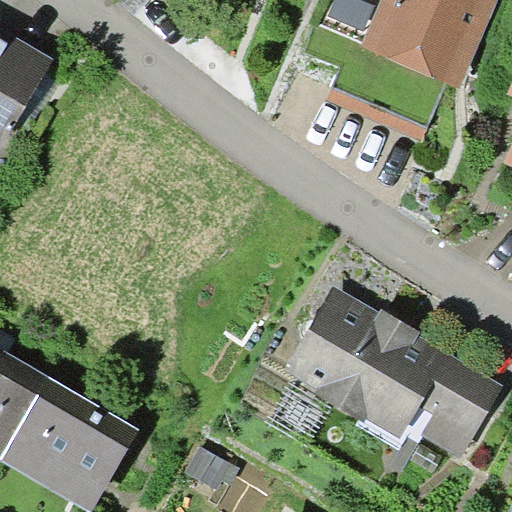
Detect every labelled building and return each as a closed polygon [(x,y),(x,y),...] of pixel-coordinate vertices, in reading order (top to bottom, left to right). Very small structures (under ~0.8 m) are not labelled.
[(380,0),(362,45),(463,88),(500,0),(380,0)] [(0,148),(53,57),(0,24),(0,148)] [(504,385),(334,285),(285,368),(402,437),(409,426),(461,456),(504,385)] [(0,457),(1,458),(50,374),(0,344),(0,457)] [(50,374),(1,458),(92,511),(142,427),(50,374)] [(233,462),(201,445),(186,471),(218,488),(233,462)]
